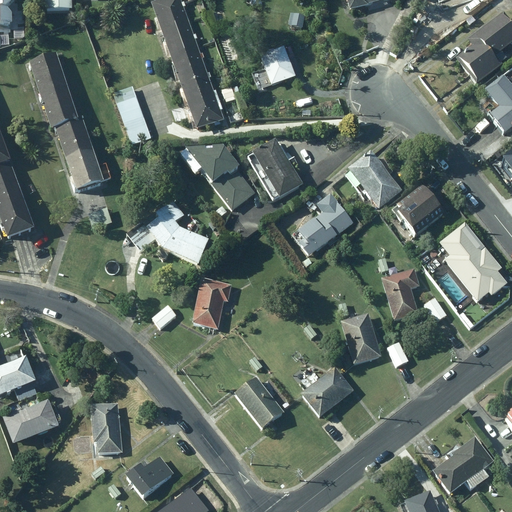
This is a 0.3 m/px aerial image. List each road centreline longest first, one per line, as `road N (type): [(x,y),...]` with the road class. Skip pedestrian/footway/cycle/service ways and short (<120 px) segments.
road 1 (residential): [(0,290),(46,299),(101,324),(142,361),(263,511)]
road 2 (residential): [(294,511),(511,338)]
road 3 (residential): [(511,237),(412,112),(383,95)]
